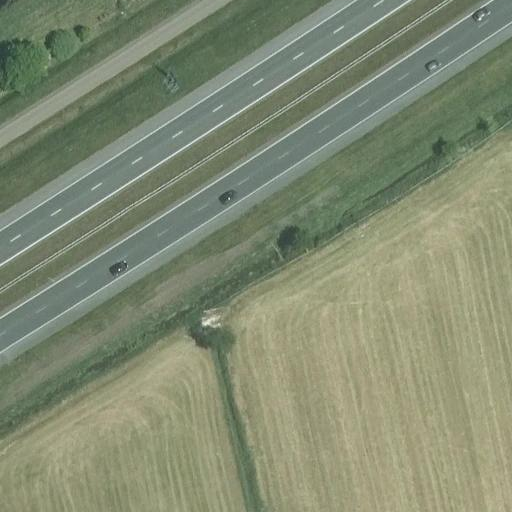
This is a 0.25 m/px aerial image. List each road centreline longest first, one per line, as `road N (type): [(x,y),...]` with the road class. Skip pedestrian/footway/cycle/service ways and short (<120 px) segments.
road 1 (motorway): [(0,336),(511,4)]
road 2 (motorway): [(382,0),(0,248)]
road 3 (unclassified): [(0,134),(211,0)]
